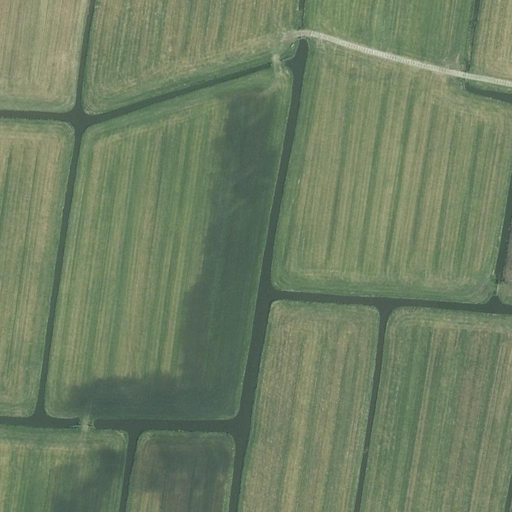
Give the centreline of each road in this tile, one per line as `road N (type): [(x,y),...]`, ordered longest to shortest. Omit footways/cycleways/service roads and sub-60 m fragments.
road 1 (track): [(249,0),(281,40),(275,74),(183,233)]
road 2 (track): [(511,86),(307,32),(281,40)]
